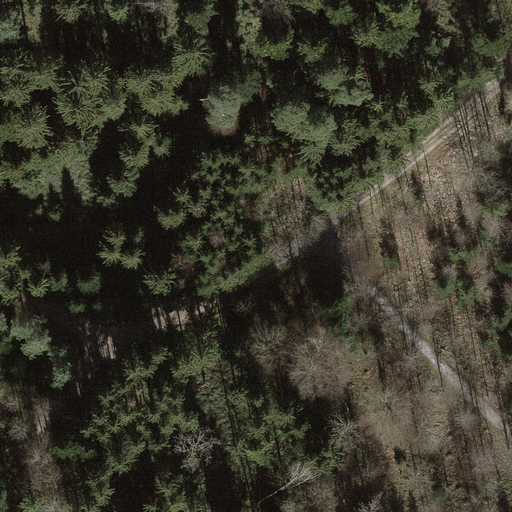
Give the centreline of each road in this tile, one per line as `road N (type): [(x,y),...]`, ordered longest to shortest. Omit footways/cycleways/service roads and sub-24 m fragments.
road 1 (track): [(317,230),(511,434)]
road 2 (track): [(317,230),(511,70)]
road 3 (track): [(113,349),(317,230)]
road 4 (track): [(0,463),(113,349)]
road 5 (track): [(0,290),(113,349)]
